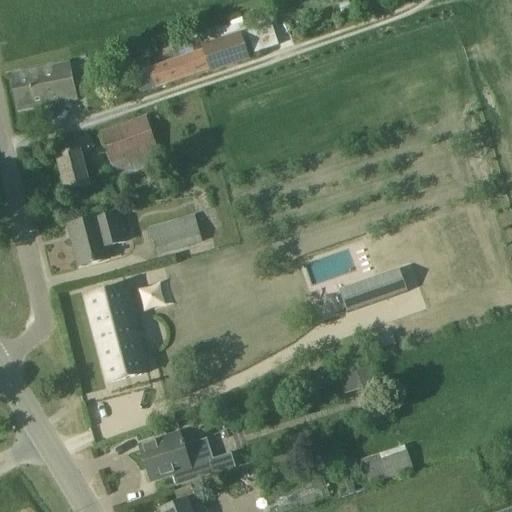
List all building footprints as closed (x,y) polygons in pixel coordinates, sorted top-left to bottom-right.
[(239,35),(202,47),(149,65),(157,88),(209,71),(211,74),(248,61),(239,35)] [(80,78),(102,72),(98,52),(66,58),(67,64),(11,75),(18,113),(77,101),(70,65),(76,64),(80,78)] [(163,164),(146,117),(100,133),(117,181),(163,164)] [(89,187),(81,156),(93,147),(87,138),(73,147),(75,152),(56,157),(66,194),(89,187)] [(99,219),(68,227),(79,269),(110,261),(106,248),(126,243),(118,215),(99,221),(99,219)] [(195,216),(148,229),(156,257),(202,244),(195,216)] [(399,271),(339,292),(347,314),(407,293),(399,271)] [(126,289),(86,299),(108,385),(148,374),(126,289)] [(231,455),(213,461),(207,441),(186,447),(185,444),(183,444),(180,435),(141,448),(152,482),(187,471),(191,483),(236,469),(231,455)] [(370,485),(414,469),(405,445),(361,461),(370,485)] [(179,506),(163,511),(190,511),(187,504),(196,501),(191,488),(175,494),(179,506)]
